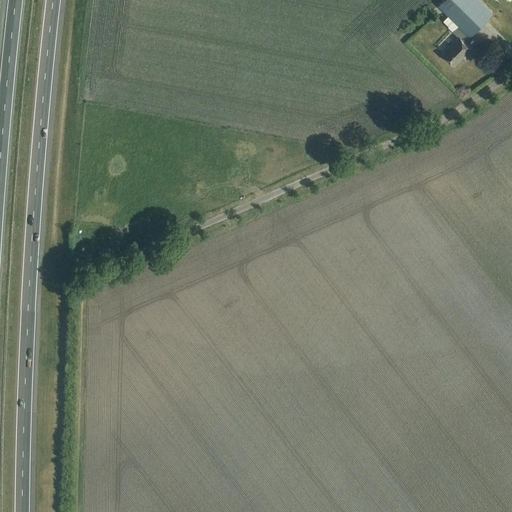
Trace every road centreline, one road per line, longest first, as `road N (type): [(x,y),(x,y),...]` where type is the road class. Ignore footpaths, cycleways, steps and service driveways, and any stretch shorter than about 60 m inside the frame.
road 1 (motorway): [(24,511),(54,0)]
road 2 (unclassified): [(77,282),(447,118),(511,69)]
road 3 (motorway): [(18,0),(0,181)]
